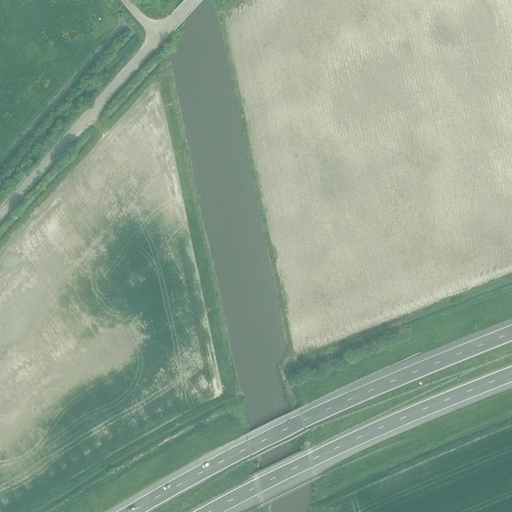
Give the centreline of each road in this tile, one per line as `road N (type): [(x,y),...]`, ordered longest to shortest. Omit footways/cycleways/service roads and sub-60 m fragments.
road 1 (motorway): [(511,334),(246,449),(132,511)]
road 2 (motorway): [(211,511),(511,375)]
road 3 (unclassified): [(0,214),(160,35)]
